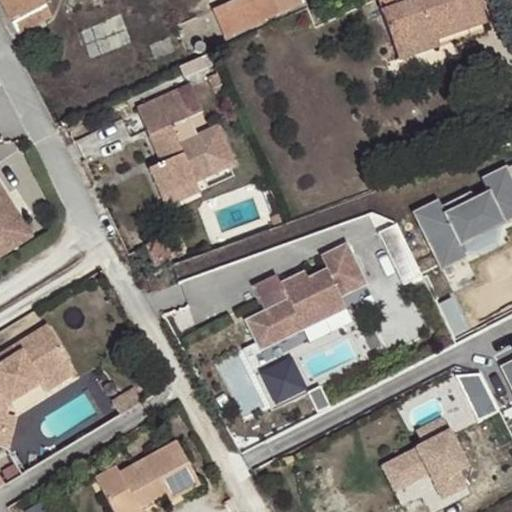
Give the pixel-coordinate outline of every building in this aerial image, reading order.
[(0,0),(0,4),(17,36),(51,17),(42,0),(0,0)] [(245,0),(213,14),(225,41),(307,4),(304,0),(245,0)] [(375,0),(380,12),(397,5),(395,0),(375,0)] [(397,5),(380,12),(395,52),(412,45),(416,56),(442,46),(440,42),(436,30),(486,13),(480,0),(427,0),(428,1),(400,12),(397,5)] [(491,24),(486,13),(436,30),(440,42),(491,24)] [(412,45),(395,52),(399,63),(416,56),(412,45)] [(196,184),(237,166),(220,127),(197,137),(177,93),(137,111),(162,166),(149,172),(161,200),(196,184)] [(416,208),(442,268),(501,241),(495,228),(511,220),(511,169),(509,163),(483,175),(490,190),(445,210),(440,197),(416,208)] [(196,184),(161,200),(167,211),(201,195),(196,184)] [(0,187),(0,227),(18,216),(0,187)] [(260,346),(351,306),(346,294),(370,283),(350,240),(322,253),(327,265),(310,273),(306,264),(255,287),(264,309),(247,317),(260,346)] [(268,358),(354,321),(349,310),(263,347),(268,358)] [(0,441),(1,436),(0,435),(0,405),(28,388),(45,378),(34,360),(48,351),(35,331),(0,352),(0,441)] [(511,357),(503,362),(511,383),(511,341),(511,342),(511,357)] [(28,388),(33,396),(64,377),(48,351),(34,360),(45,378),(28,388)] [(262,369),(279,404),(311,388),(294,353),(262,369)] [(479,417),(497,409),(481,369),(462,376),(479,417)] [(102,407),(109,419),(131,405),(123,393),(102,407)] [(382,464),(405,504),(426,492),(437,510),(473,489),(461,468),(471,463),(450,425),(382,464)] [(87,472),(109,506),(129,495),(132,499),(160,483),(166,491),(196,472),(171,431),(115,465),(110,458),(87,472)] [(129,495),(109,506),(112,511),(131,511),(166,491),(160,483),(132,499),(129,495)]
